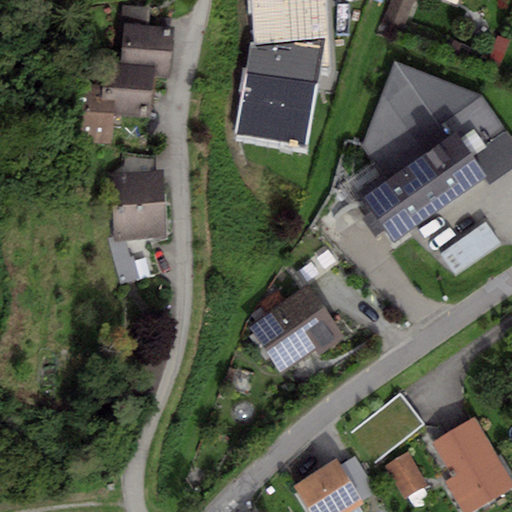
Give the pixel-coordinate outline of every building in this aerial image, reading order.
[(251,0),(253,44),(237,134),(305,148),(320,68),(332,69),(326,0),(251,0)] [(390,0),(380,24),(401,33),(415,0),(390,0)] [(124,6),(123,25),(121,64),(155,66),(154,75),(170,76),(173,27),(147,26),(148,7),(124,6)] [(385,183),(363,197),(372,210),(386,232),(394,244),(485,181),(489,186),(511,170),(511,138),(482,96),(394,62),(362,147),(385,183)] [(154,75),(155,66),(121,64),(119,88),(85,85),(81,142),(112,144),(114,115),(151,118),(154,75)] [(166,238),(163,171),(111,173),(114,236),(114,240),(125,240),(166,238)] [(375,239),(386,232),(372,210),(361,217),(375,239)] [(440,259),(455,281),(501,250),(487,228),(440,259)] [(114,236),(107,238),(119,285),(139,280),(134,256),(130,257),(125,240),(114,240),(114,236)] [(311,286),(250,327),(281,374),(316,351),(319,355),(346,337),(311,286)] [(152,404),(168,360),(154,356),(139,401),(152,404)] [(425,425),(402,394),(350,434),(373,464),(425,425)] [(511,483),(474,420),(431,445),(451,480),(445,484),(461,511),(477,511),(511,491),(511,483)] [(408,453),(385,467),(405,500),(428,486),(408,453)] [(351,511),(360,507),(364,504),(334,459),(292,487),(308,511),(351,511)]
